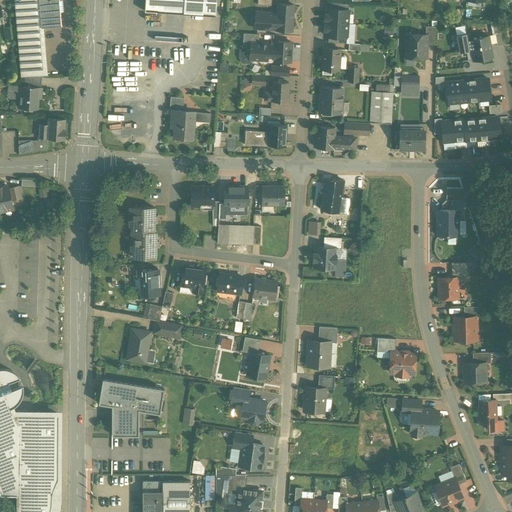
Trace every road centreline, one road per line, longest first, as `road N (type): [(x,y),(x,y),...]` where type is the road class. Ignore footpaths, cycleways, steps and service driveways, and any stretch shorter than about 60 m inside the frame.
road 1 (residential): [(496,511),(430,331),(420,170)]
road 2 (secondary): [(84,165),(76,511)]
road 3 (residential): [(279,511),(296,266)]
road 4 (residential): [(173,164),(178,247),(296,266)]
road 5 (residential): [(301,168),(310,0)]
road 6 (secondary): [(95,0),(84,165)]
road 7 (residential): [(301,168),(173,164)]
